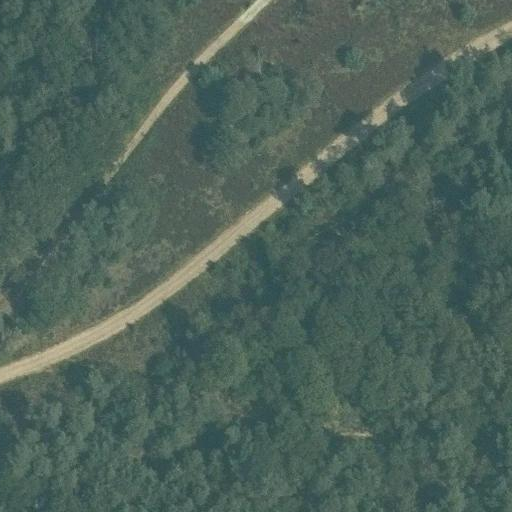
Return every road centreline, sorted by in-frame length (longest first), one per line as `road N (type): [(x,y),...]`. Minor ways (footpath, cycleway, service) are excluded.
road 1 (track): [(0,382),(74,352),(153,305),(511,34)]
road 2 (track): [(262,0),(0,298)]
